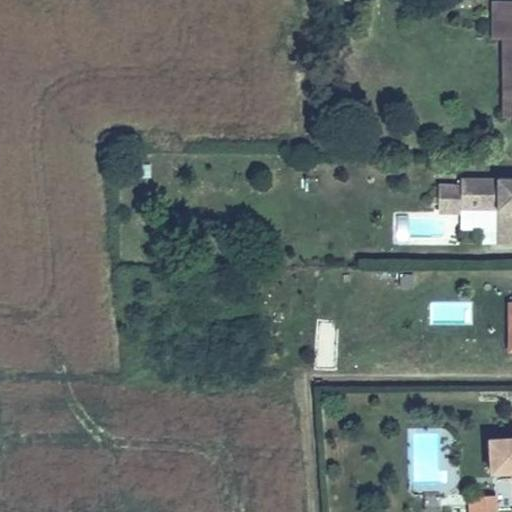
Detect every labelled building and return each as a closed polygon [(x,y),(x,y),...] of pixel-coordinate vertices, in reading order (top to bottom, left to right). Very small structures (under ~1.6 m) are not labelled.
[(476,0),(477,38),(491,38),(489,0),(476,0)] [(505,63),(511,62),(511,0),(489,0),(491,38),(505,39),(505,63)] [(491,38),(490,63),(505,63),(505,39),(491,38)] [(505,63),(490,63),(490,113),(505,113),(505,63)] [(468,207),(468,241),(511,241),(511,175),(433,174),(433,207),(468,207)] [(316,320),(313,370),(334,371),(337,321),(316,320)] [(511,437),(494,439),(496,470),(511,469),(511,437)] [(496,511),(497,497),(468,497),(467,511),(496,511)]
